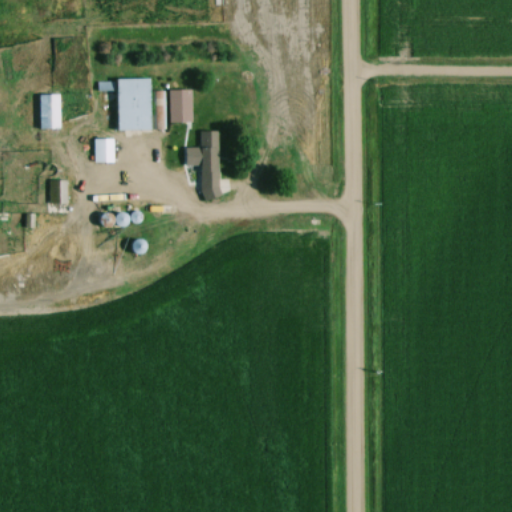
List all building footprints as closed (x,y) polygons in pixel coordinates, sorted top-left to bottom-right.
[(117,129),(152,129),(151,78),(116,79),(117,129)] [(191,90),(169,90),(169,122),(191,122),(191,90)] [(59,94),(39,94),(39,128),(59,128),(59,94)] [(217,131),(199,131),(200,160),(191,160),(191,171),(200,170),(200,199),(218,199),(217,131)] [(93,162),(112,162),(112,138),(93,138),(93,162)] [(48,203),(65,203),(65,180),(48,180),(48,203)]
